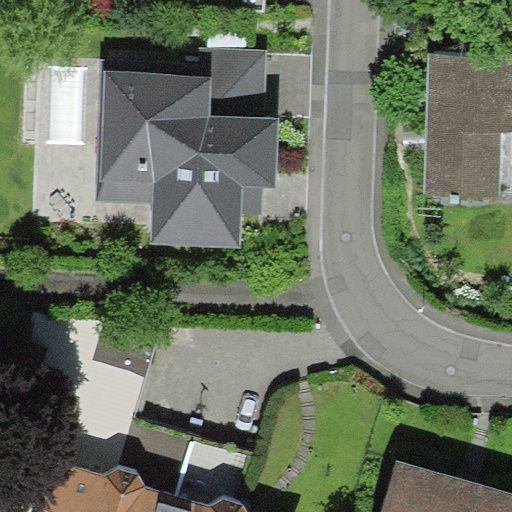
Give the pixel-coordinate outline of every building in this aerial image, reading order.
[(262,0),(142,0),(142,7),(263,11),(262,0)] [(200,70),(103,67),(99,178),(151,179),(151,240),(243,247),(244,183),(273,184),(281,121),(264,114),(268,47),(200,45),(200,70)] [(511,57),(422,53),(416,193),(498,199),(499,132),(511,131),(511,57)] [(45,452),(30,511),(277,511),(236,499),(250,453),(137,421),(159,315),(34,311),(16,385),(80,405),(66,455),(45,452)] [(511,511),(511,488),(395,450),(375,511),(511,511)]
